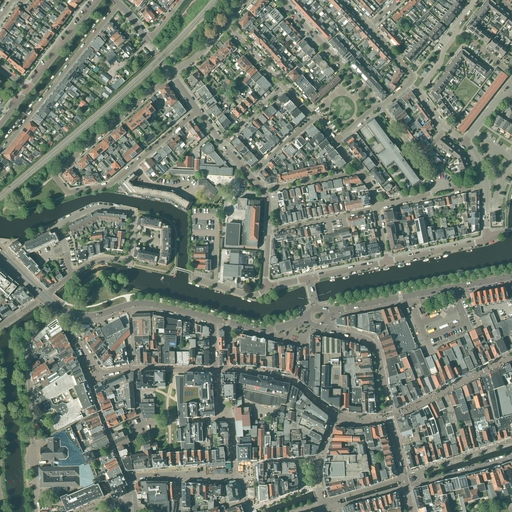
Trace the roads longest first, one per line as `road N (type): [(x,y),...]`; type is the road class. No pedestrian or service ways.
road 1 (residential): [(36,487),(27,350),(57,307)]
road 2 (secondary): [(326,313),(511,276)]
road 3 (residential): [(0,149),(119,4)]
road 4 (secondary): [(403,475),(375,349),(323,325)]
road 5 (residential): [(214,368),(134,367),(103,375),(71,333),(69,313)]
road 6 (residential): [(125,259),(134,213),(96,207),(56,225),(72,274)]
road 7 (unclassified): [(55,176),(171,74)]
road 8 (residential): [(72,193),(110,186),(196,109)]
road 9 (secondary): [(214,319),(145,303),(89,317),(69,313)]
road 10 (residential): [(378,107),(280,0)]
